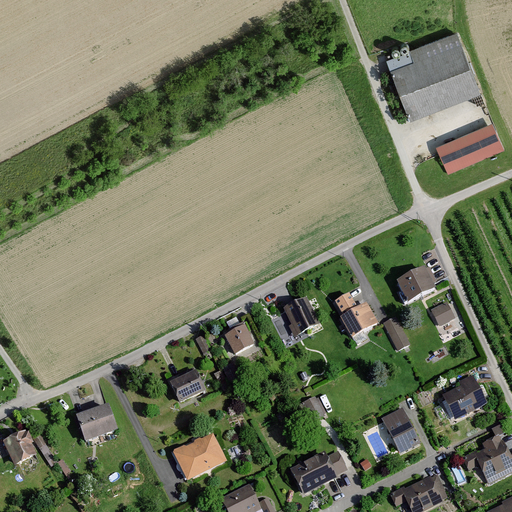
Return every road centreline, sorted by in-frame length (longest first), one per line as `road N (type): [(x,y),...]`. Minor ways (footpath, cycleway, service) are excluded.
road 1 (residential): [(421,212),(101,373),(28,399)]
road 2 (track): [(421,212),(340,0)]
road 3 (residential): [(511,407),(421,212)]
